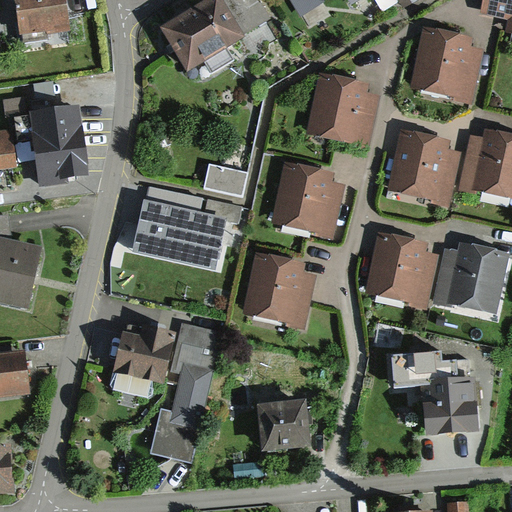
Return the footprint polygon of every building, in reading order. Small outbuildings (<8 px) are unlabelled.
[(64,0),(16,0),(22,39),(69,32),(64,0)] [(222,0),(214,0),(162,31),(189,75),(243,43),(239,35),(268,18),(257,0),(227,0),(223,2),(222,0)] [(320,0),(291,0),(309,29),(330,16),(320,0)] [(380,0),(383,8),(400,2),(399,0),(380,0)] [(511,0),(483,0),(480,18),(507,24),(505,35),(511,36),(511,0)] [(473,39),(424,29),(410,92),(471,105),(482,51),(471,49),(473,39)] [(370,87),(320,75),(305,138),(367,152),(380,97),(369,94),(370,87)] [(78,112),(28,119),(37,182),(87,175),(78,112)] [(18,130),(0,129),(0,166),(19,166),(18,130)] [(482,140),(471,137),(458,193),(477,198),(478,194),(511,202),(511,137),(484,131),(482,140)] [(451,143),(402,132),(388,192),(434,202),(433,204),(449,208),(462,155),(449,152),(451,143)] [(254,170),(258,144),(236,140),(232,166),(254,170)] [(334,174),(286,165),(273,229),(333,241),(344,187),(332,185),(334,174)] [(247,175),(209,167),(204,190),(242,198),(247,175)] [(243,208),(153,188),(144,227),(160,231),(155,256),(217,270),(227,223),(239,225),(243,208)] [(427,246),(380,236),(366,296),(427,310),(439,256),(426,253),(427,246)] [(41,253),(0,243),(0,303),(28,310),(41,253)] [(510,256),(462,246),(460,255),(447,253),(436,306),(496,319),(510,256)] [(316,267),(255,256),(244,317),(304,328),(316,267)] [(218,333),(183,324),(170,375),(180,378),(172,413),(161,410),(150,455),(192,465),(214,373),(222,343),(215,341),(218,333)] [(175,338),(124,327),(113,373),(110,386),(114,392),(148,399),(153,397),(155,386),(164,387),(175,338)] [(0,397),(28,396),(24,353),(0,354),(0,397)] [(442,356),(393,360),(395,390),(424,388),(428,438),(478,434),(474,381),(471,381),(470,364),(443,366),(442,356)] [(307,409),(264,414),(269,455),(312,450),(307,409)] [(0,497),(15,497),(11,446),(0,446),(0,497)]
